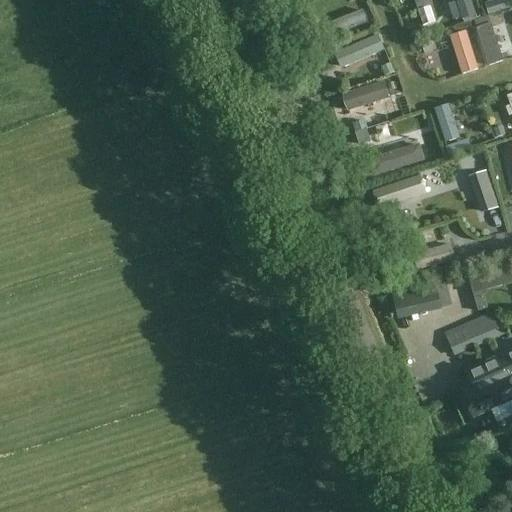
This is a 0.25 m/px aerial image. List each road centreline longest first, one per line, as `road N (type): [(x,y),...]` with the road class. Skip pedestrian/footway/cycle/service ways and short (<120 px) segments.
road 1 (unclassified): [(439,511),(213,0)]
road 2 (track): [(511,71),(427,99),(390,0)]
